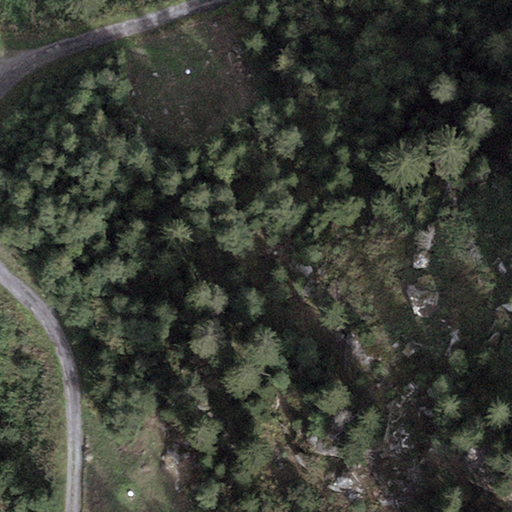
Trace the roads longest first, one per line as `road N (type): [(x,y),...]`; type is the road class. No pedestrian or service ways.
road 1 (track): [(277,0),(258,11),(13,66),(0,80)]
road 2 (track): [(0,277),(81,377),(83,511)]
